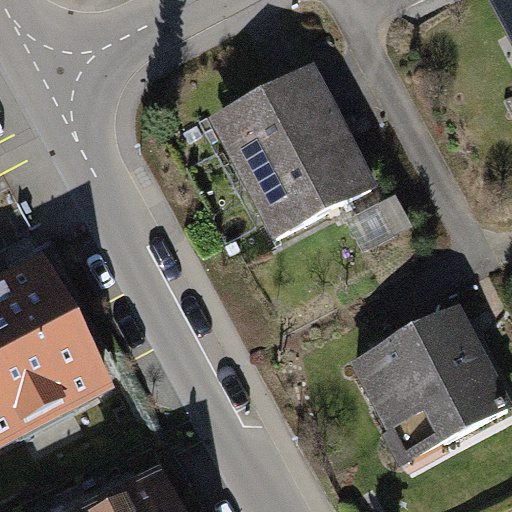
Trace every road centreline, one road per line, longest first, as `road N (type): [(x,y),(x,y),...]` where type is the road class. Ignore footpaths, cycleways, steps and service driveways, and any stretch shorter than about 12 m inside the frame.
road 1 (residential): [(272,511),(44,79)]
road 2 (residential): [(44,79),(199,0)]
